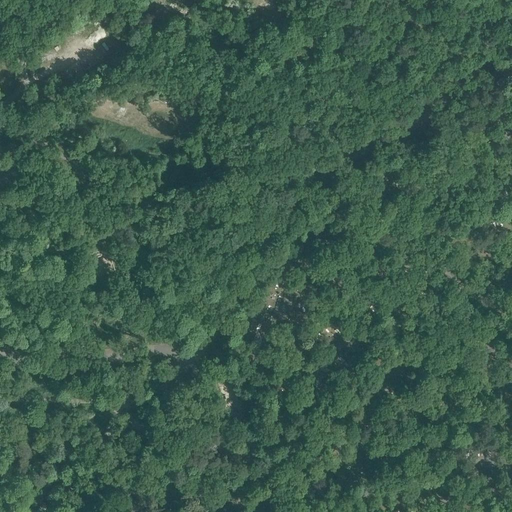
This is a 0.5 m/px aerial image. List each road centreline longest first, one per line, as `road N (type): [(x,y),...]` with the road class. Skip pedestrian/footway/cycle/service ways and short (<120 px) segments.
road 1 (unclassified): [(0,347),(50,369),(132,353),(197,353),(294,204),(340,162),(445,99),(511,17)]
road 2 (unknown): [(76,45),(56,90),(108,234),(100,248),(0,267)]
